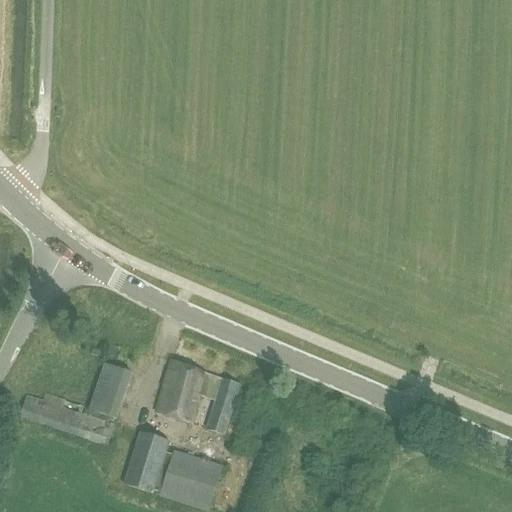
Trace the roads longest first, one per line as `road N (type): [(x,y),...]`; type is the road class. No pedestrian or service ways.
road 1 (secondary): [(511,453),(169,310),(55,243)]
road 2 (unclassified): [(0,385),(55,243)]
